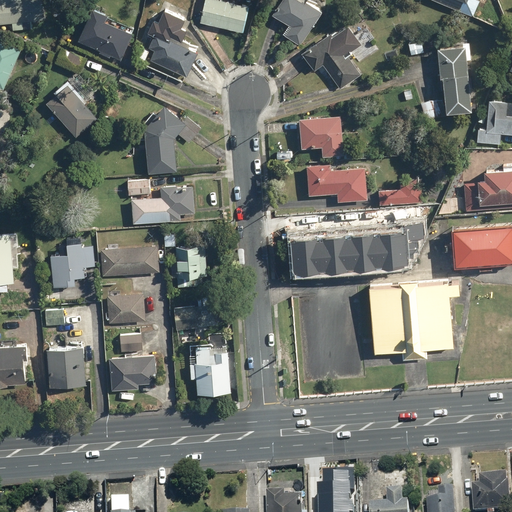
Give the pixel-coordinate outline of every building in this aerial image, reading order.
[(0,0),(0,22),(47,17),(44,0),(0,0)] [(251,3),(236,0),(206,0),(202,20),(245,30),(251,3)] [(310,0),(281,0),(274,11),(293,24),(287,34),(302,43),(324,9),(310,0)] [(96,5),(80,39),(102,49),(101,51),(111,55),(112,53),(123,58),(135,32),(107,19),(110,12),(96,5)] [(156,49),(152,58),(189,75),(200,49),(191,45),(193,41),(185,37),(189,27),(183,24),(187,16),(167,6),(161,19),(156,17),(150,30),(156,33),(150,46),(156,49)] [(333,30),(303,50),(316,69),(325,63),(342,87),(363,72),(351,54),(354,51),(352,49),(364,41),(351,22),(335,33),(333,30)] [(24,46),(0,35),(0,85),(5,88),(24,46)] [(424,39),(410,41),(412,54),(425,52),(424,39)] [(469,43),(440,45),(442,73),(446,73),(448,111),(474,108),(469,43)] [(61,46),(55,61),(83,73),(89,57),(61,46)] [(400,48),(385,53),(388,62),(403,58),(400,48)] [(58,93),(48,100),(77,136),(101,116),(93,106),(101,100),(81,75),(76,79),(74,75),(55,90),(58,93)] [(510,99),(491,97),(488,127),(480,126),(479,141),(502,143),(503,131),(511,132),(511,111),(508,111),(510,99)] [(447,111),(447,98),(423,100),(424,117),(448,115),(447,111)] [(179,168),(176,136),(188,121),(167,102),(146,126),(150,171),(179,168)] [(343,112),(301,115),(304,146),(323,145),(324,154),(346,153),(343,112)] [(333,161),(308,163),(311,194),(339,191),(340,200),(369,198),(367,165),(333,168),(333,161)] [(481,180),(466,181),(468,209),(511,205),(511,166),(487,168),(487,177),(480,177),(481,180)] [(402,187),(380,189),(381,204),(424,201),(422,176),(401,178),(402,187)] [(129,178),(130,193),(152,192),(152,178),(129,178)] [(163,194),(133,197),(135,222),(183,218),(182,212),(197,211),(194,183),(179,185),(179,182),(162,184),(163,194)] [(395,209),(370,211),(371,232),(396,230),(395,209)] [(511,221),(454,226),(457,264),(511,260),(511,221)] [(340,236),(312,238),(314,266),(389,260),(389,256),(395,255),(393,238),(387,238),(387,232),(357,235),(356,224),(339,225),(340,236)] [(19,231),(0,232),(0,290),(10,290),(10,282),(16,281),(15,267),(21,266),(19,247),(20,247),(19,231)] [(177,231),(165,231),(165,245),(177,245),(177,231)] [(69,252),(52,253),(55,285),(77,283),(76,276),(87,275),(86,265),(97,264),(95,243),(84,244),(83,241),(68,242),(69,252)] [(206,242),(178,244),(180,275),(209,273),(206,242)] [(159,243),(102,247),(104,274),(161,270),(159,243)] [(453,283),(373,288),(378,352),(458,347),(453,283)] [(145,291),(109,293),(111,322),(147,319),(145,291)] [(197,303),(175,306),(178,329),(199,327),(199,325),(219,323),(217,303),(197,305),(197,303)] [(62,306),(46,306),(46,324),(62,324),(62,306)] [(121,333),(122,350),(143,348),(142,332),(121,333)] [(196,333),(197,345),(208,345),(208,333),(196,333)] [(29,342),(0,343),(0,383),(27,382),(26,362),(29,362),(29,342)] [(86,343),(49,346),(52,385),(89,382),(86,343)] [(228,345),(197,346),(198,362),(192,362),(193,377),(198,377),(199,392),(232,390),(230,349),(228,349),(228,345)] [(157,352),(111,355),(113,388),(141,386),(140,382),(159,381),(157,352)] [(323,480),(317,480),(318,494),(349,493),(349,468),(322,469),(323,480)] [(481,483),(473,484),(476,511),(511,508),(511,494),(511,481),(509,481),(508,472),(480,475),(481,483)] [(441,498),(428,499),(429,511),(456,511),(455,486),(440,488),(441,498)] [(389,501),(371,503),(371,511),(410,511),(410,500),(404,500),(403,487),(388,488),(389,501)] [(286,490),(267,490),(267,511),(304,511),(304,494),(286,494),(286,490)] [(349,511),(349,493),(318,494),(318,511),(349,511)]
